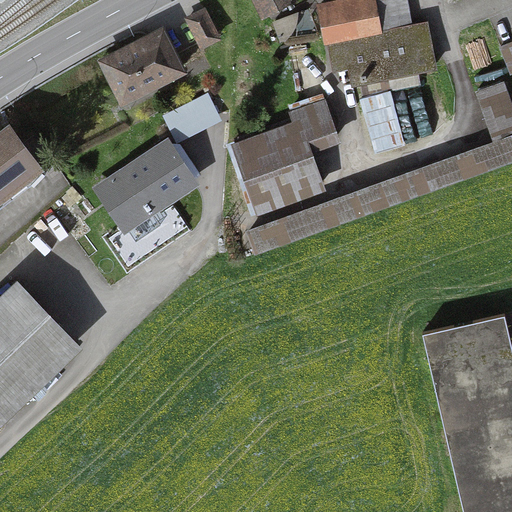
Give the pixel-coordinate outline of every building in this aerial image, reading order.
[(290,0),(257,0),(264,13),(290,0)] [(363,79),(365,93),(391,88),(388,74),(437,65),(429,22),(379,31),(372,0),(359,0),(340,4),(323,7),(334,66),(350,63),(354,81),(363,79)] [(219,37),(205,10),(189,18),(203,45),(219,37)] [(124,99),(170,75),(166,69),(179,62),(168,41),(163,31),(105,61),(124,99)] [(511,69),(511,42),(502,46),(511,69)] [(292,61),(298,86),(318,82),(311,56),(292,61)] [(479,91),(494,136),(511,129),(511,108),(503,83),(479,91)] [(177,135),(217,114),(209,99),(169,119),(177,135)] [(295,121),(237,142),(260,208),(322,186),(308,147),(339,136),(326,100),(292,112),(295,121)] [(0,203),(44,169),(11,126),(0,134),(0,203)] [(511,142),(511,141),(252,234),(259,253),(511,161),(511,142)] [(129,171),(103,189),(127,225),(149,211),(151,214),(154,211),(152,208),(192,181),(168,145),(150,157),(152,160),(132,174),(129,171)] [(0,415),(77,342),(21,284),(0,303),(0,415)] [(465,511),(511,511),(511,340),(506,313),(424,332),(465,511)]
